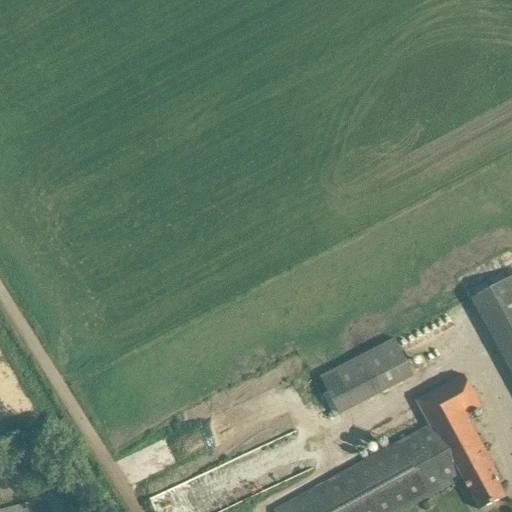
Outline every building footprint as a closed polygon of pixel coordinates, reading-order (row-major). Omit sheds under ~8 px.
[(511,277),(474,299),(511,369),(511,277)] [(314,369),(340,419),(416,380),(396,340),(365,356),(359,346),(314,369)] [(466,415),(482,407),(464,375),(417,401),(431,426),(275,511),(401,511),(463,478),(481,510),(507,497),(491,469),(494,467),(466,415)] [(89,511),(68,471),(40,486),(52,511),(89,511)] [(149,495),(154,511),(197,511),(189,484),(149,495)] [(426,511),(436,507),(433,500),(423,505),(426,511)]
